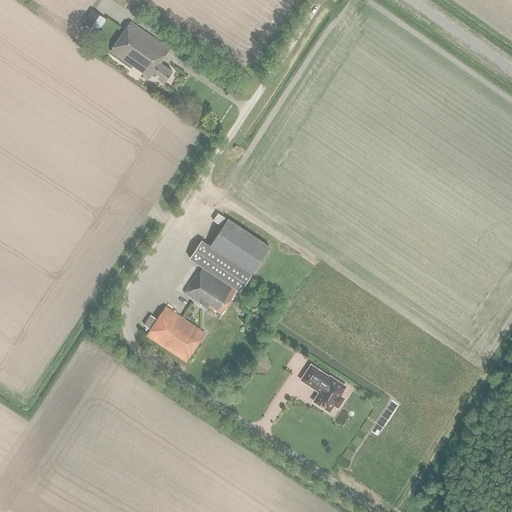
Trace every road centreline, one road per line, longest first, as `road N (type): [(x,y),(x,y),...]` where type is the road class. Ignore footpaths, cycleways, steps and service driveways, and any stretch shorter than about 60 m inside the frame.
road 1 (unclassified): [(383,511),(143,357),(126,335),(122,307),(320,0)]
road 2 (unclassified): [(511,71),(409,0)]
